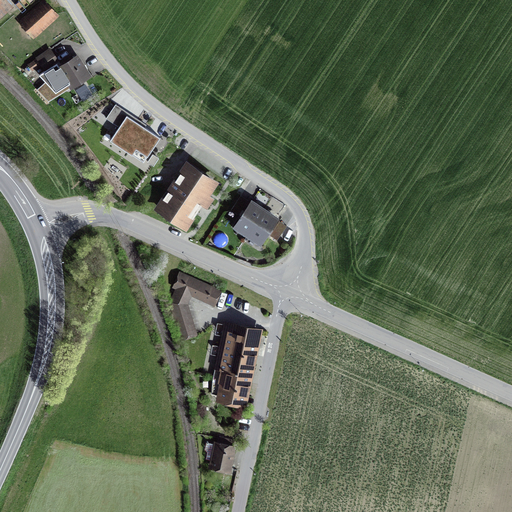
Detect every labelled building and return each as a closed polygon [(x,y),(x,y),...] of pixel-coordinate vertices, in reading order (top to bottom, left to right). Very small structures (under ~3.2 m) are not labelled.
[(0,0),(0,15),(12,5),(6,0),(0,0)] [(22,10),(34,0),(18,0),(16,2),(22,10)] [(33,35),(55,14),(45,3),(22,23),(33,35)] [(38,58),(46,70),(57,62),(58,61),(50,50),(38,58)] [(89,74),(77,57),(73,60),(71,56),(61,62),(63,66),(60,68),(70,83),(71,85),(89,74)] [(37,59),(29,65),(32,70),(41,64),(37,59)] [(60,68),(57,62),(46,70),(39,74),(56,92),(70,83),(60,68)] [(128,113),(116,105),(107,118),(119,126),(110,140),(144,162),(160,137),(127,115),(128,113)] [(214,182),(187,164),(158,208),(186,226),(214,182)] [(231,210),(238,214),(248,200),(241,195),(231,210)] [(264,210),(251,202),(236,225),(248,234),(264,210)] [(276,219),(264,210),(248,234),(261,242),(276,219)] [(270,235),(277,240),(287,226),(279,221),(270,235)] [(187,303),(191,294),(214,305),(220,291),(180,273),(174,286),(177,288),(171,302),(182,338),(194,334),(192,327),(194,326),(187,303)] [(223,395),(222,398),(242,402),(257,331),(227,324),(218,367),(215,366),(212,381),(212,392),(223,395)] [(218,438),(217,444),(209,443),(206,442),(205,449),(207,451),(206,459),(213,460),(212,465),(228,468),(234,441),(218,438)]
